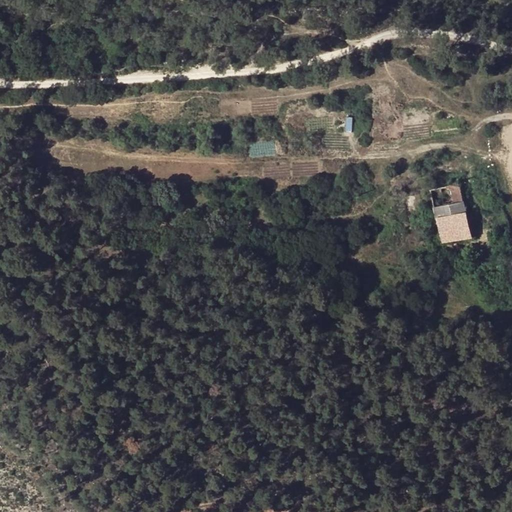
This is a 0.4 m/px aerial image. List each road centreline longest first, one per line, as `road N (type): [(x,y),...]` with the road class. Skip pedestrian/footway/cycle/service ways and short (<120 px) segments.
road 1 (track): [(511,51),(430,32),(240,73),(0,83)]
road 2 (track): [(444,511),(309,511)]
